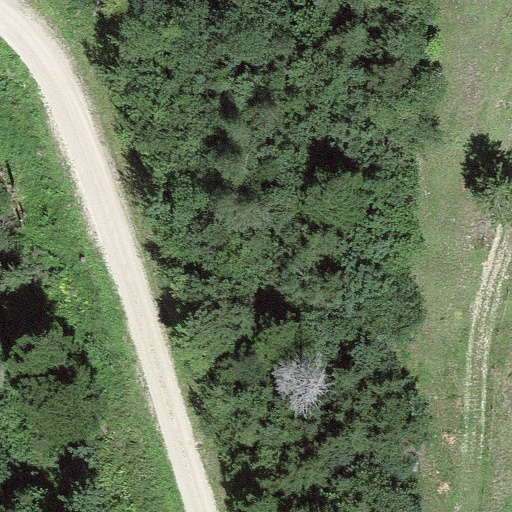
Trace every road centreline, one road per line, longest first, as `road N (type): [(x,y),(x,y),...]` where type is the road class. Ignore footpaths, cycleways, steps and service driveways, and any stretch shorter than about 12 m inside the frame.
road 1 (track): [(202,511),(64,93),(47,50),(0,0)]
road 2 (track): [(511,218),(454,511)]
